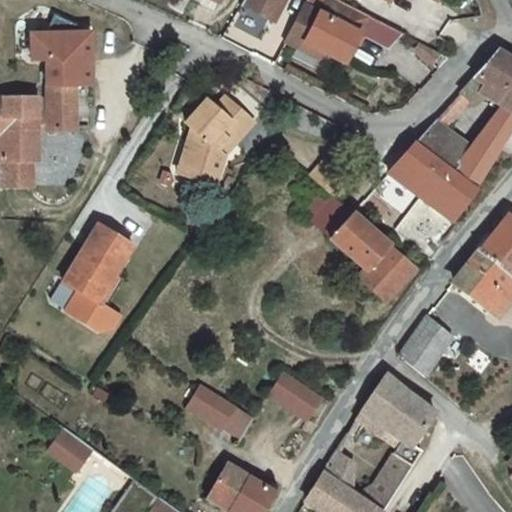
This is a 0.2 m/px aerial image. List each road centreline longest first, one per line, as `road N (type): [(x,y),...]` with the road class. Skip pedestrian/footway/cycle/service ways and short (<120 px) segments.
road 1 (residential): [(109,0),(374,128),(400,124),(495,35)]
road 2 (residential): [(381,352),(511,178)]
road 3 (residential): [(280,511),(381,352)]
road 4 (residential): [(381,352),(440,402),(486,458)]
